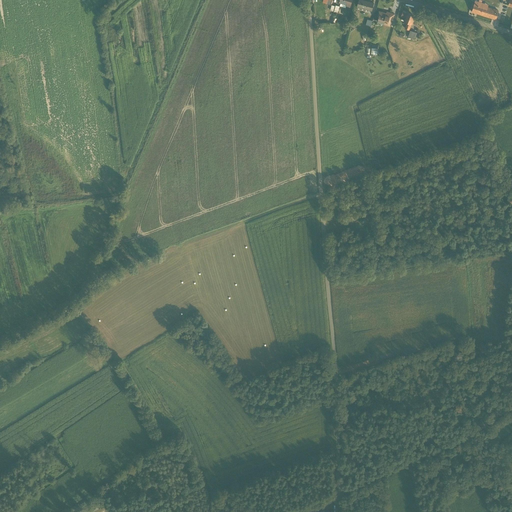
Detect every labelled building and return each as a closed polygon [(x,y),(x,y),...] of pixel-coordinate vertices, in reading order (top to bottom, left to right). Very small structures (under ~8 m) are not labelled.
[(340,4),(339,7),(345,8),(346,7),(350,8),(352,0),(339,0),(339,3),(340,4)] [(360,0),(358,0),(356,9),(365,12),(366,10),(371,11),(373,3),(360,0)] [(488,5),(475,1),(472,12),(495,19),(498,10),(487,8),(488,5)] [(392,21),(394,14),(386,12),(386,15),(384,14),(383,13),(379,12),(377,17),(379,18),(377,23),(390,27),(391,21),(392,21)] [(404,29),(409,31),(411,25),(412,25),(413,20),(412,20),(414,16),(402,12),(401,17),(405,18),(404,22),(407,23),(404,29)] [(410,31),(407,38),(413,40),(414,38),(414,39),(416,33),(410,31)] [(403,45),(409,53),(412,50),(407,42),(403,45)]
